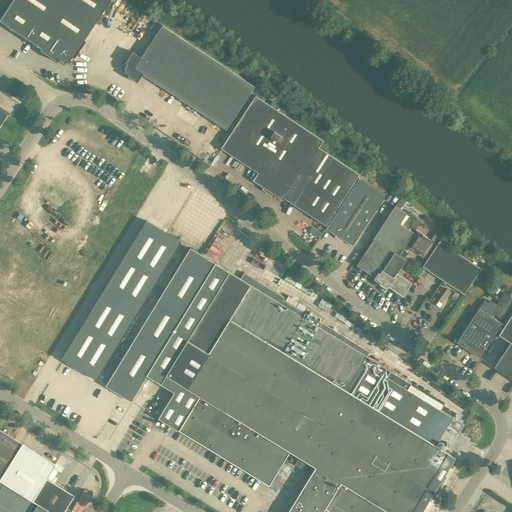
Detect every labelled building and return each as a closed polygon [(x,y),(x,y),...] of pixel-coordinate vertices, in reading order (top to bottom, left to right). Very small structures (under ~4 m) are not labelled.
[(85,41),(83,40),(109,0),(11,0),(0,18),(0,22),(32,43),(31,45),(56,62),(58,60),(63,64),(67,63),(71,57),(73,58),(85,41)] [(163,26),(141,58),(133,52),(126,63),(127,64),(125,68),(126,73),(130,75),(129,77),(138,83),(143,75),(217,124),(226,130),(255,87),(163,26)] [(0,91),(0,90),(0,123),(7,113),(10,115),(18,103),(6,95),(0,91)] [(323,151),(327,145),(322,142),(323,141),(256,96),(224,143),(221,149),(238,160),(259,173),(253,181),(268,191),(283,200),(285,198),(326,226),(360,174),(323,151)] [(326,229),(353,246),(386,196),(359,179),(326,229)] [(379,284),(387,289),(388,288),(403,296),(412,283),(398,273),(406,260),(399,255),(414,233),(400,224),(407,213),(395,206),(374,239),(357,265),(375,278),(374,279),(380,283),(379,284)] [(414,219),(409,227),(415,230),(420,223),(414,219)] [(147,221),(62,359),(97,380),(181,242),(147,221)] [(411,251),(412,250),(424,258),(435,242),(418,231),(408,247),(410,248),(409,249),(411,251)] [(439,241),(423,267),(464,294),(481,269),(439,241)] [(249,246),(238,263),(274,284),(285,266),(249,246)] [(106,385),(106,386),(131,402),(132,402),(147,376),(161,385),(174,393),(159,418),(179,431),(258,479),(269,486),(273,480),(283,463),(290,452),(309,464),(315,468),(292,506),(288,511),(422,511),(456,458),(449,453),(436,446),(444,432),(448,426),(453,418),(407,389),(411,383),(412,382),(368,355),(370,351),(320,321),(323,317),(311,310),(308,315),(284,300),(285,298),(245,273),(241,279),(230,272),(216,264),(190,248),(106,385)] [(440,305),(448,291),(443,288),(434,302),(440,305)] [(484,301),(479,308),(502,323),(511,307),(511,298),(509,296),(509,295),(505,293),(504,294),(501,297),(502,298),(497,306),(493,303),(491,306),(489,304),(484,301)] [(321,298),(317,305),(327,311),(331,304),(321,298)] [(459,339),(457,343),(479,358),(502,323),(479,308),(459,339)] [(511,343),(494,368),(510,378),(511,379),(511,315),(499,335),(511,343)] [(0,511),(46,511),(37,505),(32,511),(27,511),(34,502),(48,511),(63,511),(73,496),(45,478),(54,464),(0,430),(0,511)] [(308,465),(298,459),(295,464),(305,471),(308,465)]
